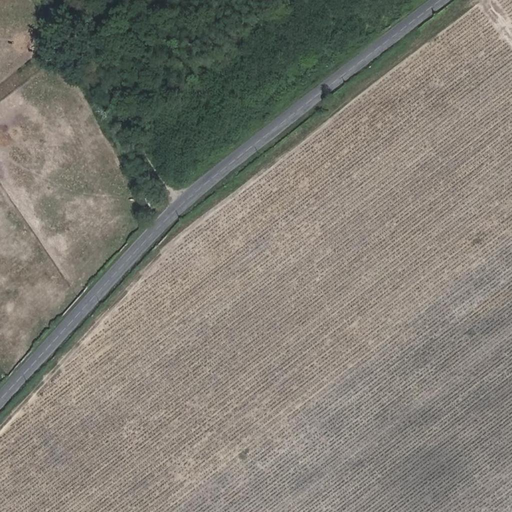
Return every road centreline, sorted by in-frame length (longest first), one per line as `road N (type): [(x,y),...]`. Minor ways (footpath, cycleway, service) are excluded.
road 1 (secondary): [(0,400),(176,208),(441,0)]
road 2 (track): [(176,208),(62,0)]
